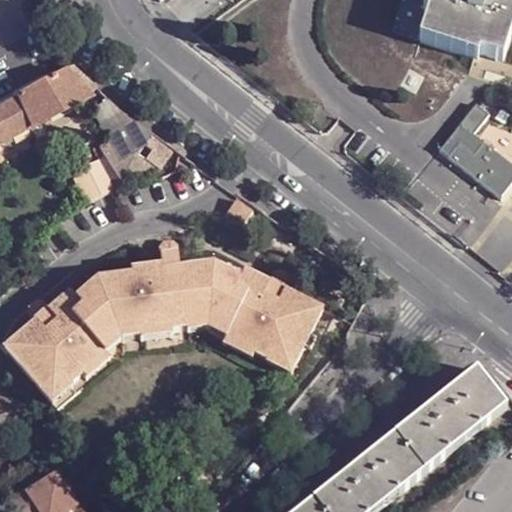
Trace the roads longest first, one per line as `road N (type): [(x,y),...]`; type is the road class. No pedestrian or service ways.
road 1 (residential): [(0,315),(81,253),(203,206),(228,189),(262,144)]
road 2 (residential): [(241,511),(324,430),(444,287)]
road 3 (residential): [(444,287),(262,144)]
road 4 (residential): [(262,144),(136,39),(110,0)]
